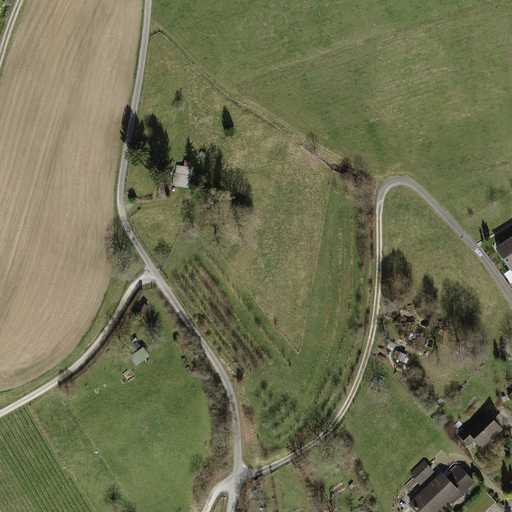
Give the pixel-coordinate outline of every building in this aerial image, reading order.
[(192,187),(193,170),(181,169),(179,186),(192,187)] [(511,235),(495,247),(510,271),(511,269),(511,235)] [(486,412),(461,435),(470,445),(477,439),(483,446),(502,429),(486,412)] [(426,460),(412,473),(423,485),(437,472),(426,460)] [(442,475),(411,504),(418,511),(436,511),(450,499),(453,502),(474,482),(459,466),(446,478),(442,475)]
